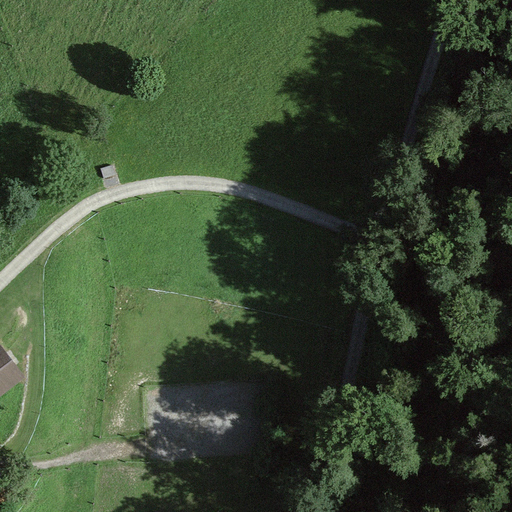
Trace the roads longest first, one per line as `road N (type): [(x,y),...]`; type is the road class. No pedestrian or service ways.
road 1 (track): [(325,511),(346,429),(370,235),(391,209),(451,0)]
road 2 (track): [(0,295),(72,224),(154,188),(206,186),(255,196),(370,235)]
